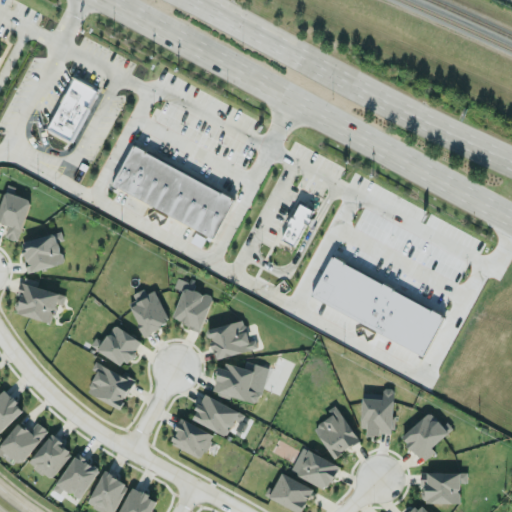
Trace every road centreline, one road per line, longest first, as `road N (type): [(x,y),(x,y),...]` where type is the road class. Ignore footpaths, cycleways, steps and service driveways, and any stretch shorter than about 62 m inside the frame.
road 1 (trunk): [(102,0),(511,221)]
road 2 (residential): [(0,332),(67,402),(244,511),(385,473)]
road 3 (trunk): [(511,160),(197,0)]
